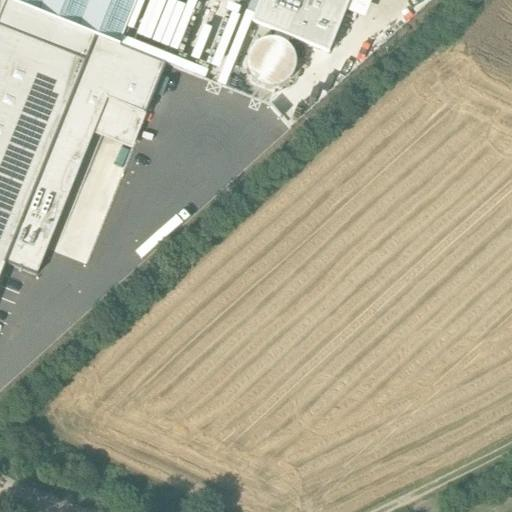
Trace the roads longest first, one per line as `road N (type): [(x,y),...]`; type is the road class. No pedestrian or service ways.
road 1 (unknown): [(173,0),(183,46),(83,294)]
road 2 (track): [(384,511),(511,435)]
